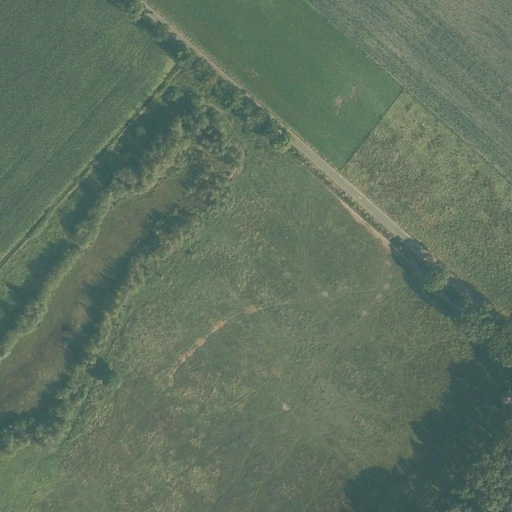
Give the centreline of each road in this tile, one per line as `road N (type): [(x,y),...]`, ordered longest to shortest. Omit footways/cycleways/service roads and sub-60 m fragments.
road 1 (unclassified): [(511,334),(138,0)]
road 2 (track): [(511,408),(421,511)]
